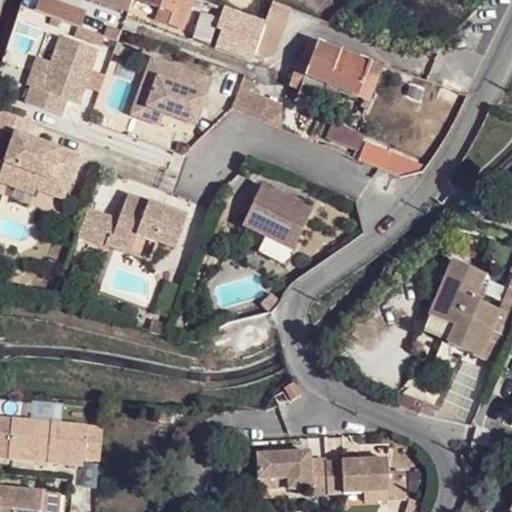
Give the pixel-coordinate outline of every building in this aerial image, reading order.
[(87,0),(132,17),(136,3),(129,0),(87,0)] [(192,0),(137,0),(136,3),(162,11),(158,24),(185,33),(196,1),(192,0)] [(260,49),(256,58),(267,62),(277,59),(293,13),(275,7),(273,14),(269,26),(260,49)] [(57,26),(83,34),(88,19),(89,17),(64,8),(62,10),(57,26)] [(242,16),(224,11),(220,23),(216,33),(222,35),(235,40),(242,16)] [(220,23),(203,16),(194,40),(212,47),(216,33),(220,23)] [(260,49),(269,26),(242,16),(235,40),(260,49)] [(256,58),(260,49),(235,40),(222,35),(215,51),(254,65),(256,58)] [(99,55),(62,42),(53,66),(38,61),(28,89),(33,91),(27,107),(63,119),(69,104),(81,108),(99,55)] [(339,93),(369,104),(382,66),(374,63),(320,44),(317,53),(307,50),(293,91),(301,94),(298,102),(315,108),(322,87),(328,89),(339,93)] [(214,85),(154,62),(133,118),(161,129),(165,118),(196,130),(214,85)] [(399,83),(364,156),(390,168),(425,95),(399,83)] [(246,94),(251,96),(254,88),(249,86),(246,94)] [(339,93),(328,89),(325,99),(336,103),(339,93)] [(246,94),(245,94),(237,115),(253,121),(262,100),(251,96),(246,94)] [(431,96),(396,170),(419,169),(450,105),(431,96)] [(262,100),(253,121),(290,135),(289,111),(262,100)] [(31,127),(3,117),(0,124),(0,132),(16,138),(0,185),(0,187),(34,200),(37,193),(40,183),(69,193),(81,159),(26,141),(31,127)] [(330,126),(326,140),(360,151),(364,138),(330,126)] [(40,183),(37,193),(66,203),(69,193),(40,183)] [(315,213),(263,188),(244,229),(295,254),(315,213)] [(120,223),(90,213),(79,238),(107,249),(111,238),(136,247),(138,239),(177,253),(189,219),(130,198),(120,223)] [(136,247),(111,238),(107,249),(132,257),(136,247)] [(492,281),(462,267),(438,322),(463,333),(455,350),(488,364),(508,317),(499,313),(481,305),(492,281)] [(511,284),(499,313),(508,317),(511,318),(511,284)] [(511,347),(511,318),(508,317),(488,364),(502,370),(511,347)] [(463,333),(438,322),(431,339),(455,350),(463,333)] [(334,346),(347,368),(354,364),(345,348),(349,346),(345,340),(334,346)] [(84,462),(102,464),(104,432),(14,425),(12,452),(47,456),(46,464),(85,466),(84,462)] [(47,456),(12,452),(10,461),(46,464),(47,456)] [(290,462),(311,460),(310,454),(290,455),(290,462)] [(312,496),(328,495),(325,464),(311,465),(311,460),(290,462),(290,455),(257,458),(258,483),(286,481),(287,491),(312,489),(312,496)] [(389,475),(389,462),(325,464),(328,495),(363,494),(390,491),(390,501),(405,500),(404,474),(389,475)] [(258,483),(258,493),(287,491),(286,481),(258,483)] [(0,511),(58,511),(60,497),(0,491),(0,511)] [(363,494),(363,503),(390,501),(390,491),(363,494)] [(411,501),(407,511),(421,511),(424,505),(411,501)]
